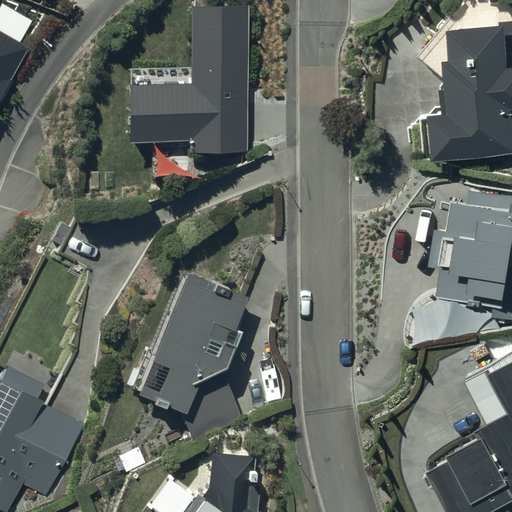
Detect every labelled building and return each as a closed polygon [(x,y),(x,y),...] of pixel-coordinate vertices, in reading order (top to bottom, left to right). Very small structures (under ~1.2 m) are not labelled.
[(244,0),(185,0),(185,76),(122,75),(121,134),(188,135),(188,146),(243,146),(244,0)] [(452,98),(436,98),(437,148),(511,146),(511,15),(455,16),(456,44),(451,44),(452,98)] [(0,88),(23,45),(0,33),(0,88)] [(511,192),(471,185),(470,193),(457,191),(452,220),(438,218),(432,255),(445,257),(440,288),(497,297),(495,311),(511,314),(511,192)] [(246,287),(185,263),(137,387),(182,404),(195,440),(243,423),(222,367),(238,328),(231,325),(246,287)] [(511,493),(511,350),(467,371),(490,412),(479,417),(483,427),(453,442),(455,446),(432,457),(458,511),(468,511),(483,505),(485,507),(511,493)] [(42,381),(7,362),(1,371),(0,370),(0,504),(5,507),(20,480),(45,493),(84,420),(40,396),(42,392),(37,390),(42,381)] [(212,448),(209,483),(195,492),(169,474),(148,500),(164,511),(263,511),(258,507),(259,481),(250,480),(252,451),(212,448)]
